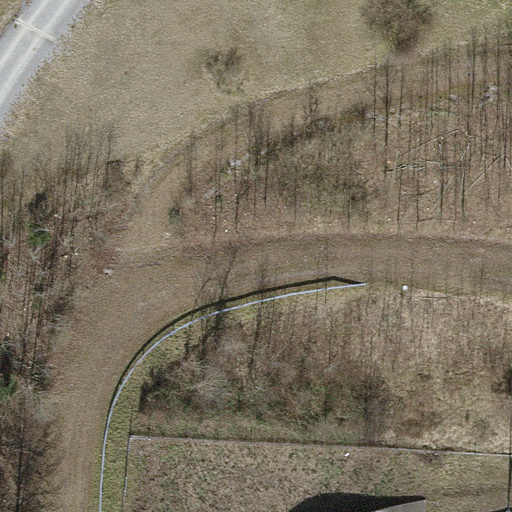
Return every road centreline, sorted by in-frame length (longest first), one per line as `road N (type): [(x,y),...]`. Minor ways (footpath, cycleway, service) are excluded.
road 1 (track): [(74,511),(80,408),(106,319),(238,272),(362,255),(511,278)]
road 2 (track): [(106,319),(188,145),(275,100),(448,63),(511,62)]
road 3 (track): [(0,104),(71,0)]
